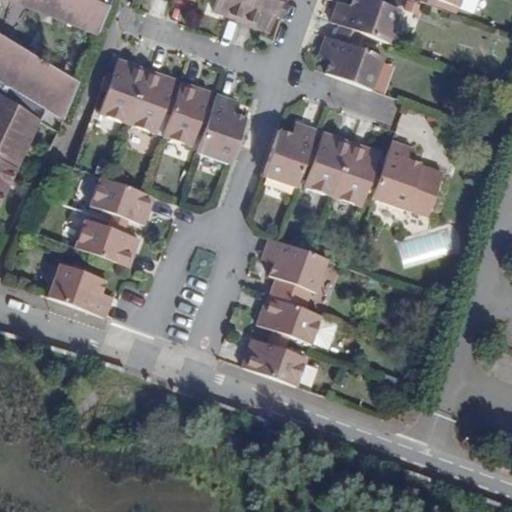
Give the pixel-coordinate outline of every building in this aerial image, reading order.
[(12,0),(12,2),(30,9),(35,0),(12,0)] [(35,0),(30,9),(47,16),(48,14),(57,17),(56,20),(76,28),(77,25),(86,29),(85,31),(97,36),(108,0),(35,0)] [(215,0),(212,9),(239,18),(245,0),(215,0)] [(274,11),(279,13),(283,2),(278,1),(278,0),(245,0),(239,18),(267,29),(274,11)] [(357,33),(385,42),(396,8),(371,0),(346,0),(345,4),(342,13),(330,9),(326,22),(336,25),(357,33)] [(342,13),(345,4),(333,0),(330,9),(342,13)] [(472,0),(419,0),(419,1),(431,5),(432,0),(439,0),(459,7),(469,10),(472,0)] [(352,48),(357,33),(336,25),(330,41),(352,48)] [(43,74),(77,94),(80,85),(0,37),(0,62),(1,63),(11,47),(46,68),(43,74)] [(321,75),(367,91),(379,57),(352,48),(330,41),(319,37),(315,51),(328,55),(325,62),(325,63),(321,75)] [(0,97),(36,120),(41,123),(48,113),(62,121),(64,116),(68,119),(77,94),(43,74),(46,68),(11,47),(1,63),(0,62),(0,97)] [(313,58),(325,62),(328,55),(315,51),(313,58)] [(95,117),(121,126),(141,72),(115,63),(111,74),(101,71),(96,87),(105,90),(95,117)] [(158,110),(166,112),(171,96),(164,94),(168,81),(141,72),(121,126),(150,135),(158,110)] [(194,123),(200,125),(206,109),(200,106),(205,94),(176,84),(171,96),(166,112),(156,139),(186,149),(194,123)] [(190,155),(223,168),(240,122),(229,118),(220,115),(225,101),(210,96),(206,109),(200,125),(190,155)] [(0,207),(17,172),(33,140),(27,137),(36,120),(0,97),(0,207)] [(220,115),(229,118),(233,104),(225,101),(220,115)] [(41,123),(36,120),(27,137),(33,140),(41,123)] [(290,122),(284,136),(293,139),(298,125),(290,122)] [(272,132),(256,179),(289,190),(300,159),(306,144),(311,130),(298,125),(293,139),(284,136),(272,132)] [(301,188),(326,197),(347,143),(321,134),(317,147),(306,144),(300,159),(310,163),(301,188)] [(377,169),(371,186),(366,199),(400,210),(400,209),(422,217),(438,174),(415,167),(416,166),(405,163),(396,160),(401,144),(387,140),(377,169)] [(362,183),(371,186),(377,169),(369,167),(374,152),(347,143),(326,197),(354,207),(362,183)] [(396,160),(405,163),(410,147),(401,144),(396,160)] [(108,221),(125,227),(127,221),(139,225),(148,199),(136,194),(100,181),(94,179),(85,205),(111,214),(108,221)] [(71,247),(125,267),(135,241),(121,236),(125,227),(108,221),(105,231),(79,222),(71,247)] [(266,295),(301,307),(306,292),(310,294),(322,261),(306,255),(270,242),(265,240),(260,254),(271,258),(268,265),(264,277),(271,280),(266,295)] [(257,261),(268,265),(271,258),(260,254),(257,261)] [(42,297),(101,318),(106,303),(92,299),(94,292),(98,279),(53,263),(42,297)] [(92,299),(106,303),(108,297),(94,292),(92,299)] [(317,316),(318,313),(317,313),(301,307),(266,295),(263,294),(253,322),(272,329),(269,336),(279,340),(281,333),(308,343),(308,340),(318,344),(317,346),(324,348),(327,347),(329,340),(328,339),(334,322),(317,316)] [(237,366),(291,386),(303,357),(276,348),(279,340),(269,336),(266,344),(246,337),(237,366)]
